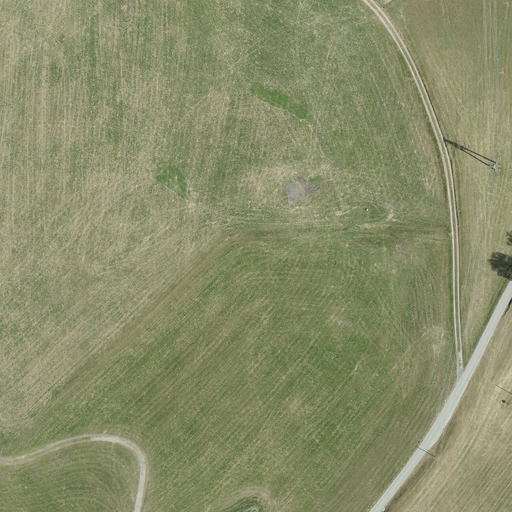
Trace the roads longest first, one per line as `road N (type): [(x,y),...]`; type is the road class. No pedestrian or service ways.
road 1 (track): [(367,0),(387,22),(429,107),(447,162),(458,393)]
road 2 (unclassified): [(376,511),(445,416),(511,287)]
road 3 (track): [(138,511),(136,447),(80,439)]
